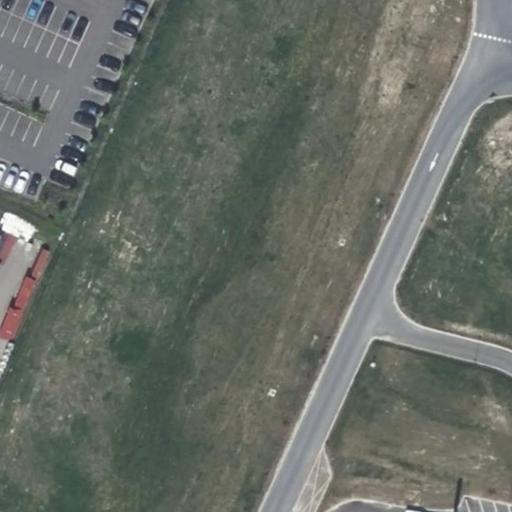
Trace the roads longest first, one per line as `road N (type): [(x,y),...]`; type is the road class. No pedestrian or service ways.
road 1 (unclassified): [(484,61),(369,313)]
road 2 (unclassified): [(369,313),(276,511)]
road 3 (unclassified): [(369,313),(511,363)]
